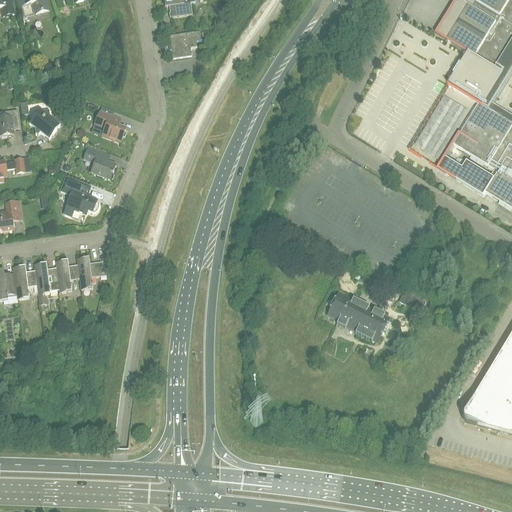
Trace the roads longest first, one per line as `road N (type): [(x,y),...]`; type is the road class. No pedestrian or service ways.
road 1 (residential): [(0,253),(95,239),(113,223),(153,119),(139,0)]
road 2 (tertiary): [(244,137),(209,212),(185,300),(176,413)]
road 3 (tertiary): [(207,407),(215,258),(244,137)]
road 4 (unknown): [(398,147),(448,63),(458,59),(482,74),(432,156),(418,159)]
road 5 (unclassified): [(511,248),(332,134)]
road 6 (primary): [(464,511),(275,480)]
road 7 (tertiary): [(244,137),(328,0)]
road 8 (unclassified): [(332,134),(399,1)]
road 9 (unclassified): [(256,237),(300,145),(332,134)]
road 10 (primary): [(125,469),(0,465)]
